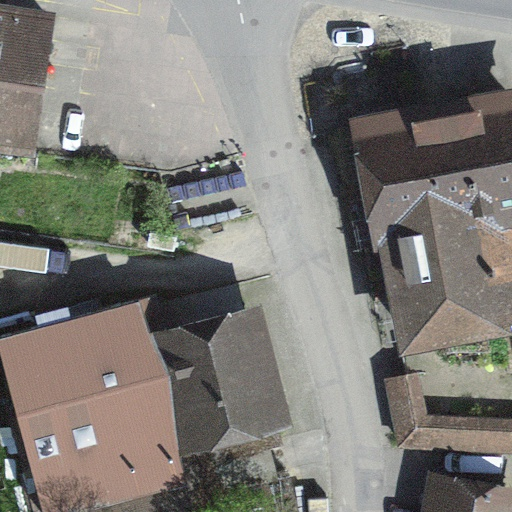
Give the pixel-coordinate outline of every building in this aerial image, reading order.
[(0,8),(0,138),(28,142),(47,15),(0,8)] [(409,338),(511,317),(511,101),(507,103),(502,92),(452,102),(452,113),(369,128),(409,338)] [(218,423),(226,452),(277,438),(246,322),(169,341),(156,294),(0,334),(0,348),(43,511),(61,511),(90,504),(92,511),(178,511),(163,454),(197,444),(193,430),(218,423)] [(415,371),(384,378),(400,446),(511,452),(511,417),(428,413),(415,371)] [(231,483),(238,511),(296,511),(285,469),(231,483)] [(442,485),(437,511),(503,511),(507,496),(442,485)]
